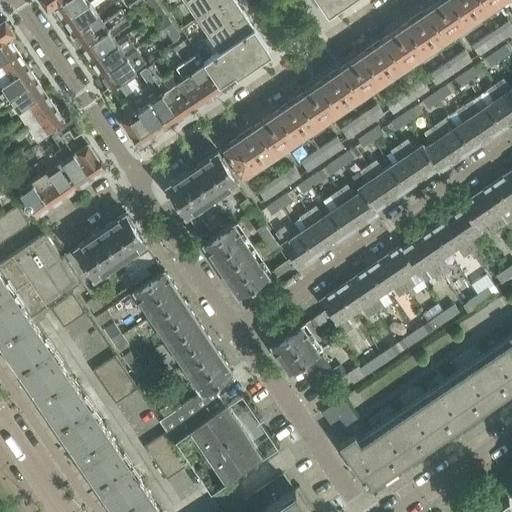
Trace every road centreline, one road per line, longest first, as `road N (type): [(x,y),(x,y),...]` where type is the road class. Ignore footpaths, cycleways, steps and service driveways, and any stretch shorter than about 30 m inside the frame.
road 1 (residential): [(239,333),(511,146)]
road 2 (residential): [(137,177),(403,0)]
road 3 (residential): [(361,511),(239,333)]
road 4 (residential): [(137,177),(18,0)]
road 5 (residential): [(239,333),(137,177)]
road 6 (residential): [(394,511),(511,433)]
